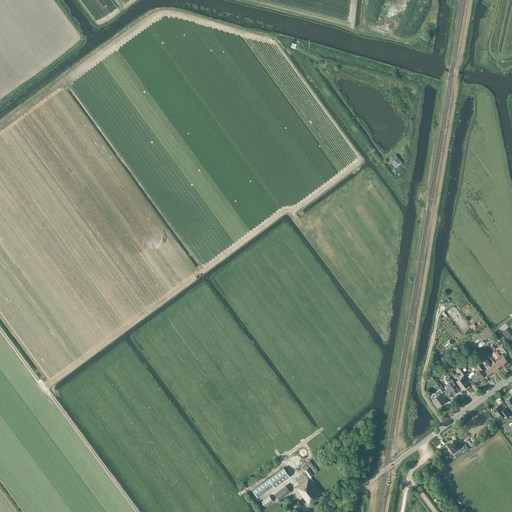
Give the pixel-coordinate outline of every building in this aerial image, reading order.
[(511,337),(506,329),(502,332),(508,341),(511,338),(511,337)] [(500,360),(504,366),(509,362),(508,362),(510,360),(507,355),(505,356),(502,354),(499,356),(500,357),(499,358),(500,360)] [(497,362),(495,363),(500,369),(504,366),(500,360),(499,358),(500,357),(499,356),(498,357),(496,358),(495,359),(497,362)] [(478,363),(474,366),(478,371),(471,376),(476,382),(484,376),(479,370),(482,369),(478,363)] [(495,373),(500,369),(495,363),(490,367),(495,373)] [(490,376),(495,373),(490,367),(486,370),(490,376)] [(462,389),(469,384),(463,376),(456,381),(462,389)] [(456,386),(452,380),(450,382),(445,385),(447,389),(444,391),(450,398),(457,392),(454,387),(456,386)] [(441,397),(443,395),(440,390),(437,392),(439,395),(433,399),(439,407),(445,402),(441,397)] [(499,418),(503,416),(505,418),(510,415),(505,408),(502,410),(499,405),(493,409),(499,418)] [(446,445),(448,446),(457,458),(467,451),(463,446),(462,447),(459,442),(461,440),(458,436),(456,438),(447,445),(446,445)] [(322,491),(311,477),(318,471),(310,460),(301,466),(306,472),(296,480),(299,484),(298,485),(299,486),(296,488),(309,505),(321,496),(319,493),(322,491)] [(274,485),(275,487),(290,476),(284,467),(269,478),(253,490),(258,497),(274,485)] [(286,486),(275,494),(279,500),(291,492),(286,486)] [(273,501),(270,495),(261,501),(265,507),(273,501)]
